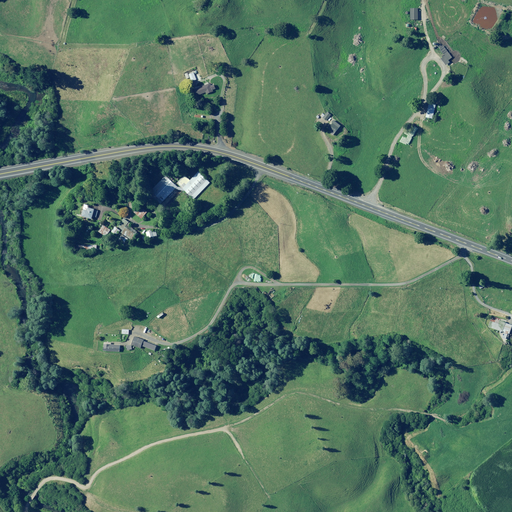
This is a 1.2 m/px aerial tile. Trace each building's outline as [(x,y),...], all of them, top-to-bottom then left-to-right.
[(452,57),(443,45),(439,48),(444,55),(441,58),(446,65),(450,62),(448,60),(452,57)] [(196,81),(193,71),(187,73),(190,83),(196,81)] [(209,85),(193,91),(196,99),(205,95),(206,98),(214,95),(213,92),(216,91),(214,86),(210,87),(209,85)] [(436,104),(429,102),(426,117),(432,119),(436,104)] [(331,115),(327,112),(325,115),(322,113),(320,116),(327,121),(331,115)] [(341,126),(334,120),(332,122),(333,123),(329,129),(332,131),(330,133),(333,135),(341,126)] [(196,172),(178,189),(189,199),(206,181),(196,172)] [(174,186),(165,177),(151,192),(160,201),(174,186)] [(139,205),(133,212),(143,220),(148,213),(139,205)] [(90,209),(85,208),(82,216),(92,219),(93,216),(96,217),(98,211),(91,208),(90,209)] [(129,222),(124,218),(118,226),(123,230),(121,233),(123,234),(119,240),(125,244),(129,238),(132,240),(138,232),(127,224),(129,222)] [(110,230),(103,225),(98,231),(106,237),(110,230)] [(121,231),(115,227),(111,231),(117,235),(121,231)] [(157,235),(156,230),(146,232),(147,238),(157,235)] [(502,331),(503,332),(506,323),(501,321),(500,324),(493,322),(491,328),(500,331),(499,332),(502,333),(502,331)] [(511,325),(506,323),(503,332),(504,332),(502,338),(506,340),(507,337),(509,338),(510,334),(511,328),(511,325)] [(144,340),(135,337),(132,345),(141,348),(142,346),(155,351),(157,346),(143,341),(144,340)]
